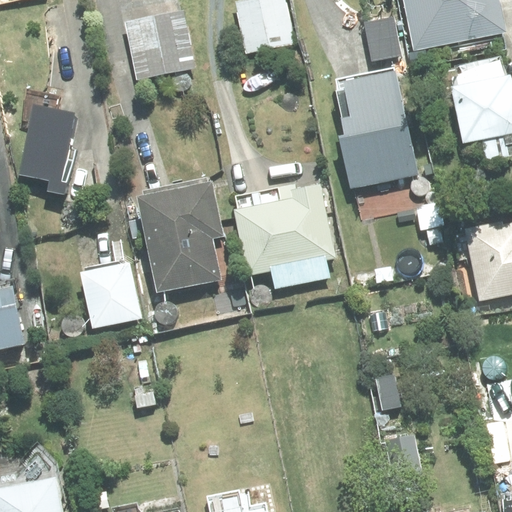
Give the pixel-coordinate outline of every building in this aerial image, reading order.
[(256,0),(238,4),(248,55),(297,45),(288,0),(256,0)] [(417,52),(411,53),(413,66),(430,63),(428,48),(509,33),(502,0),(399,0),(405,27),(411,26),(417,52)] [(129,25),(139,82),(198,70),(187,13),(129,25)] [(469,87),(457,89),(467,145),(485,143),(489,162),(511,158),(509,145),(511,145),(511,78),(508,80),(504,58),(465,65),(469,87)] [(346,102),(349,120),(347,120),(350,138),(345,139),(355,189),(423,176),(403,73),(349,84),(353,101),(346,102)] [(39,107),(23,176),(54,184),(52,193),(68,197),(71,186),(70,186),(78,152),(71,150),(80,117),(39,107)] [(148,200),(144,200),(161,294),(225,282),(217,241),(228,239),(218,184),(213,185),(212,180),(147,192),(148,200)] [(239,198),(242,212),(240,212),(253,278),(275,273),(278,291),(333,280),(329,262),(340,260),(326,187),(298,193),(297,187),(239,198)] [(443,205),(418,209),(422,233),(446,229),(443,205)] [(508,223),(470,230),(483,302),(511,296),(511,226),(508,227),(508,223)] [(134,265),(85,274),(96,330),(144,321),(134,265)] [(395,269),(377,272),(379,285),(397,282),(395,269)] [(18,287),(0,291),(0,352),(31,346),(18,287)] [(511,354),(481,360),(491,420),(511,416),(511,354)] [(379,378),(384,412),(401,409),(395,376),(379,378)] [(156,393),(137,395),(139,409),(157,406),(156,393)] [(424,477),(417,439),(389,444),(396,481),(424,477)] [(214,445),(189,452),(192,462),(217,455),(214,445)] [(0,511),(68,511),(62,479),(0,490),(0,511)]
